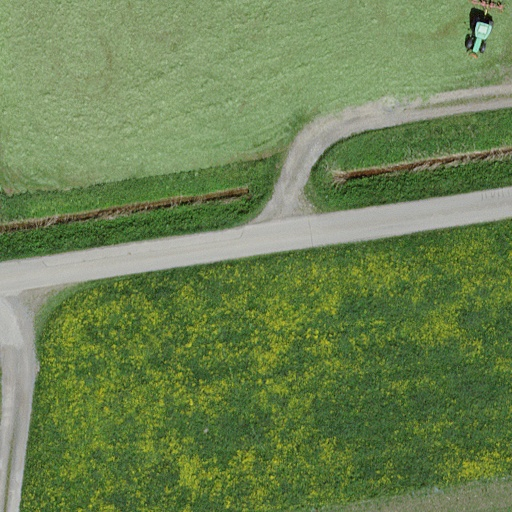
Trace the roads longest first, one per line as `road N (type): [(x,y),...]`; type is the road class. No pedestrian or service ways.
road 1 (unclassified): [(0,274),(511,202)]
road 2 (track): [(20,271),(3,511)]
